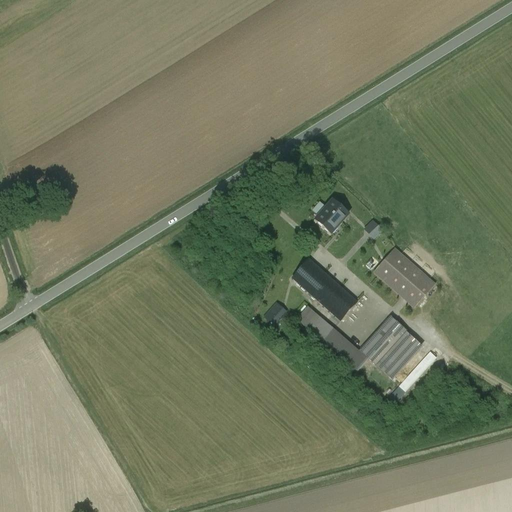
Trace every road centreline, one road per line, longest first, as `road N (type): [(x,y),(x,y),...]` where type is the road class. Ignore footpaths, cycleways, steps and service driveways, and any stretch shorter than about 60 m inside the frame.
road 1 (tertiary): [(0,327),(511,8)]
road 2 (track): [(511,390),(450,354),(403,310)]
